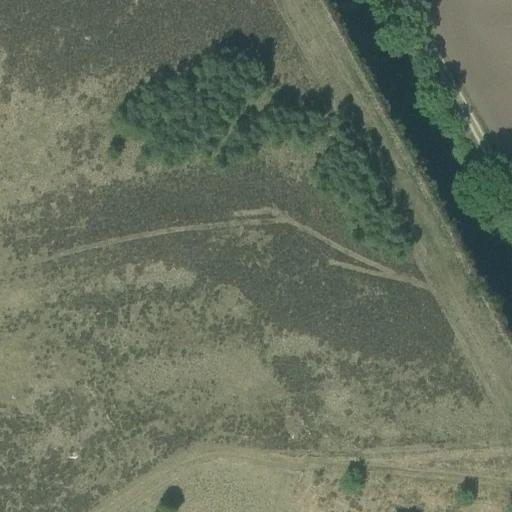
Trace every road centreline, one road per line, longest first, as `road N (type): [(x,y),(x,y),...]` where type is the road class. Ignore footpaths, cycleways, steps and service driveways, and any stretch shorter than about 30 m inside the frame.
road 1 (track): [(302,0),(511,399)]
road 2 (track): [(511,483),(204,456),(123,490),(95,511)]
road 3 (track): [(511,195),(405,0)]
